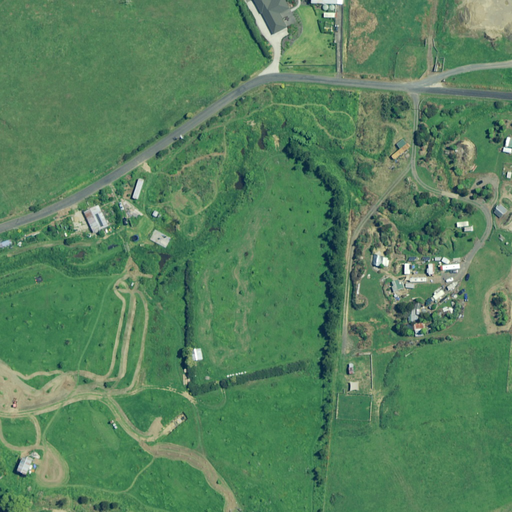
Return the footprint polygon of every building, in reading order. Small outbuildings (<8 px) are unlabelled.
[(446,57),(437,57),(435,72),(445,72),(446,57)] [(411,147),(404,139),(398,145),(402,149),(394,156),(397,160),(411,147)] [(424,162),(419,165),(424,177),(430,174),(424,162)] [(510,210),(502,204),(495,212),(502,219),(510,210)] [(111,226),(101,205),(86,213),(96,233),(111,226)]
